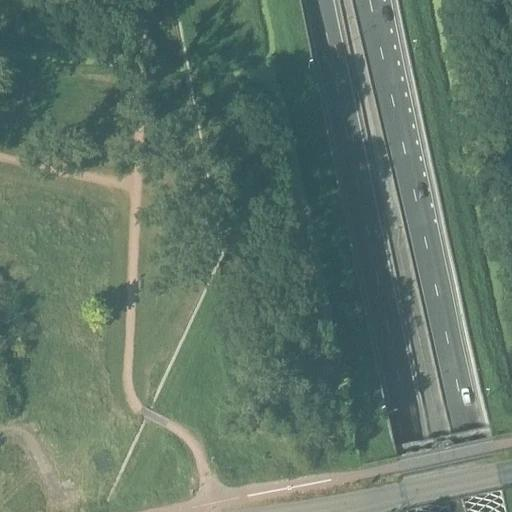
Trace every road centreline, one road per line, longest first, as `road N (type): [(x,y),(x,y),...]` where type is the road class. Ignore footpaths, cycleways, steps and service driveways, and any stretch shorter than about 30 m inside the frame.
road 1 (motorway): [(483,511),(368,0)]
road 2 (motorway): [(318,0),(426,511)]
road 3 (tertiary): [(317,511),(497,472)]
